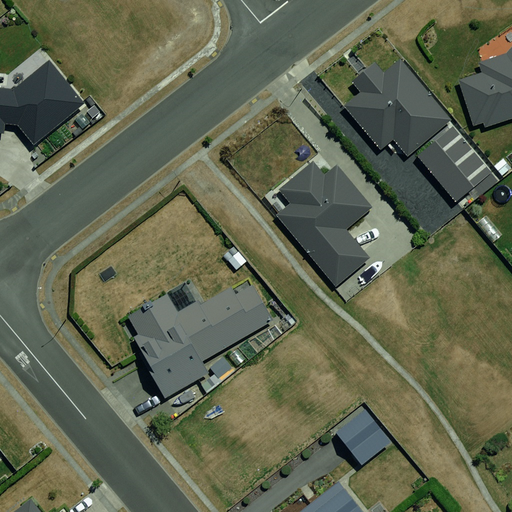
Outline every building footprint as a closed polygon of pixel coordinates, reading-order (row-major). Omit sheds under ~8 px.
[(511,50),(452,88),(469,127),(511,122),(511,50)] [(0,126),(6,126),(25,146),(77,105),(41,63),(0,93),(0,126)] [(404,63),(352,107),(391,161),(412,152),(450,208),(491,178),(404,63)] [(286,203),(274,214),(332,286),(370,256),(347,227),(374,205),(331,152),(278,193),(286,203)] [(168,297),(128,316),(165,392),(211,370),(204,355),(267,325),(245,279),(175,312),(168,297)] [(362,412),(331,432),(357,466),(386,443),(362,412)] [(363,511),(342,486),(308,511),(363,511)] [(68,511),(67,510),(63,511),(45,511),(35,496),(11,511),(68,511)]
